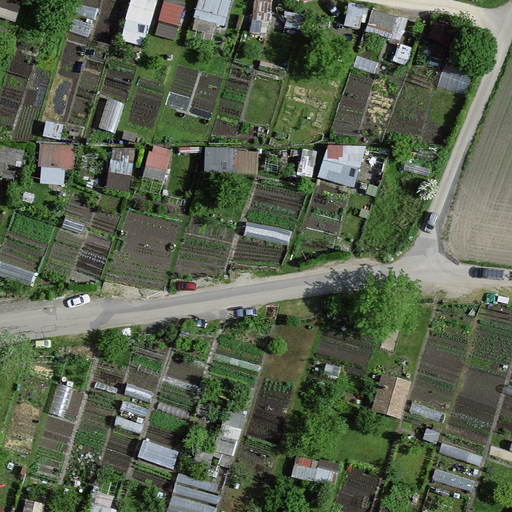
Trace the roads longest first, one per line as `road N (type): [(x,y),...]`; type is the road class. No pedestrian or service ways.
road 1 (residential): [(511,280),(416,273),(0,330)]
road 2 (track): [(511,32),(416,273)]
road 3 (track): [(511,22),(368,0)]
